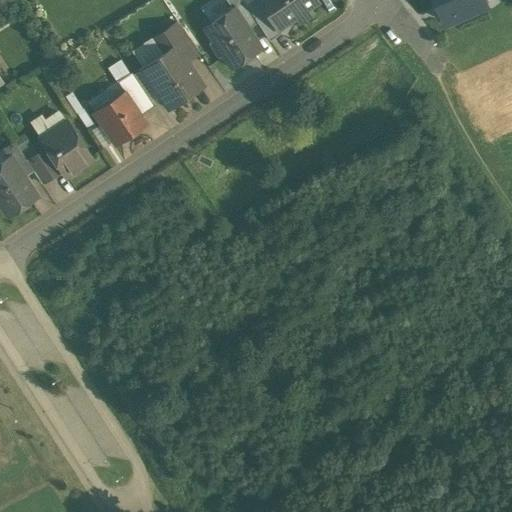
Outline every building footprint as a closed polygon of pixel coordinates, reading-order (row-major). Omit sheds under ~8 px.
[(253,18),(241,0),(226,0),(226,1),(232,10),(233,9),(247,29),(257,23),(253,18)] [(241,0),(253,18),(265,10),(257,0),(241,0)] [(257,0),(265,10),(277,28),(278,28),(298,14),(301,19),(312,12),(308,7),(316,2),(314,0),(257,0)] [(437,0),(448,23),(487,6),(489,0),(437,0)] [(232,10),(205,28),(214,42),(211,44),(219,56),(222,54),(230,67),(259,47),(247,29),(233,9),(232,10)] [(265,10),(253,18),(257,23),(268,40),(281,32),(278,28),(277,28),(265,10)] [(177,23),(158,36),(167,50),(174,46),(184,62),(197,53),(177,23)] [(167,50),(142,67),(168,107),(200,86),(184,62),(174,46),(167,50)] [(131,73),(117,83),(124,93),(139,115),(153,106),(131,73)] [(87,103),(94,113),(124,93),(117,83),(87,103)] [(124,93),(94,113),(114,144),(144,124),(139,115),(124,93)] [(83,108),(75,113),(86,129),(94,124),(83,108)] [(65,122),(40,139),(61,170),(65,176),(90,160),(65,122)] [(27,162),(13,142),(2,149),(8,159),(10,158),(23,178),(32,172),(33,171),(27,162)] [(61,170),(47,149),(27,162),(33,171),(32,172),(40,184),(61,170)] [(23,178),(10,158),(8,159),(0,164),(0,205),(7,215),(35,196),(23,178)]
